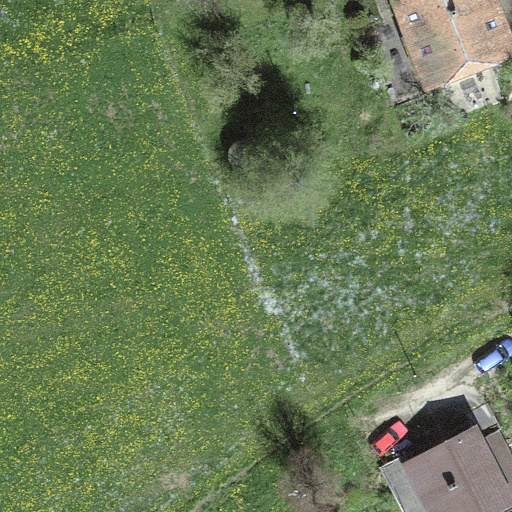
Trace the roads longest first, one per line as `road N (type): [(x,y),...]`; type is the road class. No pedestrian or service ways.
road 1 (track): [(0,60),(142,0)]
road 2 (track): [(511,348),(381,427)]
